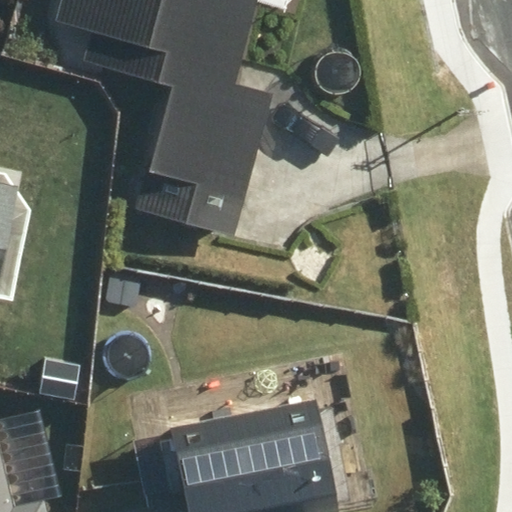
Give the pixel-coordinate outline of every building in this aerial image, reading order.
[(59,0),(53,23),(91,33),(84,58),(175,83),(141,206),(232,231),(270,95),(233,85),(256,0),(59,0)] [(0,267),(16,188),(0,185),(0,267)] [(126,381),(134,380),(142,376),(147,370),(150,363),(151,355),(149,348),(144,341),(138,336),(130,334),(123,334),(116,337),(110,342),(106,348),(104,355),(104,363),(107,370),(112,375),(119,379),(126,381)] [(320,395),(164,425),(180,511),(334,511),(342,511),(320,395)] [(0,511),(56,511),(52,495),(24,502),(2,418),(0,418),(0,511)]
